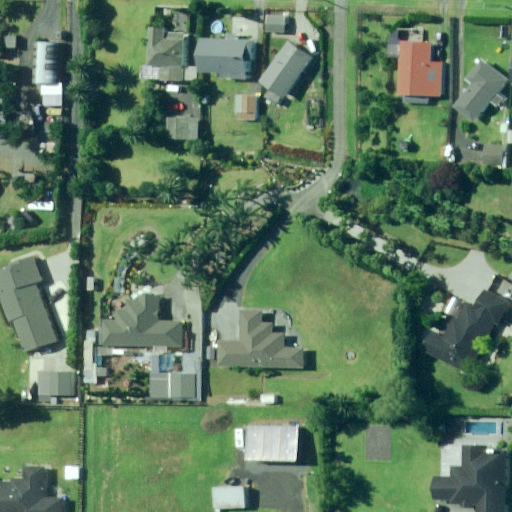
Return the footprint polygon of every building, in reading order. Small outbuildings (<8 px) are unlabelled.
[(287,23),(287,15),(269,14),(269,31),(272,31),(287,32),(287,23)] [(163,79),(188,80),(188,32),(169,32),(168,26),(152,26),(151,66),(157,66),(157,78),(163,79)] [(239,38),(239,34),(239,33),(229,32),(229,38),(203,37),(203,72),(223,72),(223,77),(250,78),(250,60),(255,61),(256,38),(239,38)] [(0,45),(17,47),(17,35),(0,34),(0,45)] [(298,44),(295,42),(291,40),(264,80),(284,95),(287,97),(315,56),(298,44)] [(442,61),(440,61),(434,61),(435,41),(404,40),(404,57),(401,57),(400,61),(400,65),(403,65),(402,94),(406,94),(405,102),(431,103),(431,95),(439,95),(444,95),(444,93),(445,61),(442,61)] [(35,42),(35,82),(63,82),(63,42),(35,42)] [(496,95),(499,92),(509,79),(483,58),(468,78),(473,82),(470,87),(468,89),(462,97),(455,106),(461,111),(476,122),(496,95)] [(283,97),(271,89),(266,96),(278,104),(283,97)] [(258,119),(259,94),(248,94),(238,94),(237,111),(239,111),(239,118),(258,119)] [(197,117),(176,117),(171,117),(171,138),(200,138),(200,117),(197,117)] [(486,144),(486,161),(486,164),(504,165),(505,144),(486,144)] [(38,261),(38,260),(36,255),(18,261),(14,263),(15,267),(0,271),(0,282),(13,320),(16,319),(21,333),(28,352),(35,349),(39,348),(59,341),(40,286),(39,283),(45,280),(38,261)] [(499,325),(511,302),(487,288),(477,305),(469,301),(468,303),(460,318),(456,316),(445,336),(436,331),(434,330),(424,349),(469,374),(496,323),(499,325)] [(151,294),(145,293),(142,293),(142,299),(134,298),(129,298),(129,309),(118,309),(118,317),(118,320),(105,319),(105,332),(102,332),(101,344),(105,344),(105,345),(107,345),(134,345),(145,346),(185,346),(185,321),(162,320),(162,319),(162,315),(162,312),(162,294),(156,294),(151,294)] [(453,310),(457,313),(462,311),(463,306),(458,303),(454,305),(453,310)] [(288,347),(288,339),(288,332),(276,332),(277,322),(266,322),(266,310),(245,309),(244,340),(221,340),(221,366),(274,367),(284,367),(307,367),(307,348),(302,347),(294,347),(288,347)] [(72,371),(54,371),(52,371),(52,388),(40,388),(40,395),(72,395),(72,371)] [(198,397),(198,373),(174,373),(174,397),(198,397)] [(278,394),(265,394),(265,402),(278,402),(278,394)] [(493,456),(494,446),(467,445),(467,469),(455,469),(455,478),(441,477),(440,501),(456,502),(456,506),(482,507),(481,511),(509,511),(511,456),(493,456)] [(30,468),(29,480),(19,480),(19,483),(0,482),(0,511),(66,511),(67,499),(49,499),(50,468),(30,468)] [(248,486),(217,488),(217,498),(209,499),(209,509),(249,507),(248,486)]
